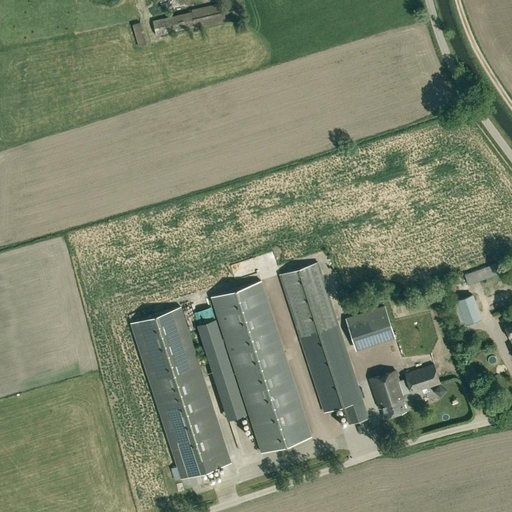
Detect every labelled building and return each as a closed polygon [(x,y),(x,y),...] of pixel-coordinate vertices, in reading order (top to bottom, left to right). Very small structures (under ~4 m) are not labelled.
[(244,18),(240,0),(235,0),(190,9),(191,11),(153,20),(156,35),(244,18)] [(324,412),(342,406),(344,412),(332,416),(336,428),(368,418),(316,263),(279,275),(324,412)] [(500,273),(496,263),(464,274),(467,285),(500,273)] [(311,436),(260,281),(210,298),(261,453),(311,436)] [(482,318),(473,294),(456,300),(466,324),(482,318)] [(355,348),(393,336),(383,306),(345,318),(355,348)] [(181,479),(230,462),(179,308),(130,324),(176,466),(170,468),(174,480),(180,478),(181,479)] [(511,321),(503,325),(509,339),(510,339),(511,343),(511,345),(511,321)] [(401,398),(404,397),(403,395),(411,392),(411,393),(441,383),(434,363),(404,373),(406,378),(398,380),(395,370),(369,379),(378,406),(381,405),(385,417),(405,410),(401,398)] [(434,389),(436,395),(444,392),(442,386),(434,389)]
